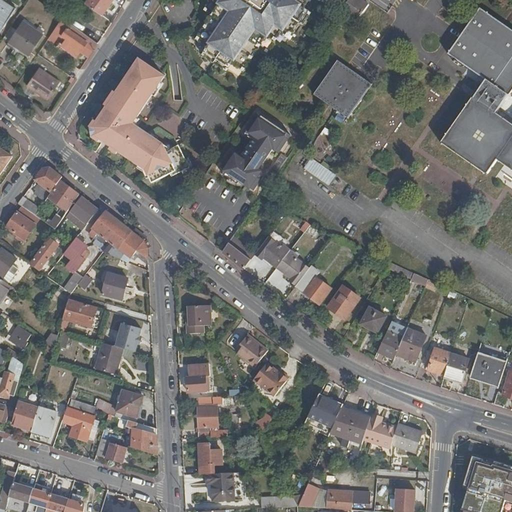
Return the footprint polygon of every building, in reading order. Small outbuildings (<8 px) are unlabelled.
[(0,0),(0,31),(15,10),(0,0)] [(87,0),(85,3),(102,15),(112,0),(87,0)] [(212,0),(204,12),(213,18),(197,41),(209,49),(204,56),(227,73),(232,65),(244,73),(260,48),(268,54),(284,31),(295,38),(311,14),(305,10),(311,0),(212,0)] [(369,6),(361,0),(349,0),(341,13),(357,24),(369,6)] [(54,8),(52,11),(62,18),(69,23),(74,16),(60,6),(57,10),(54,8)] [(498,160),(511,170),(511,33),(479,11),(448,55),(486,81),(442,145),(487,175),(498,160)] [(81,52),(84,54),(88,49),(93,52),(98,45),(98,44),(69,23),(62,18),(49,38),(54,42),(61,33),(68,38),(62,45),(78,56),(81,52)] [(31,53),(43,35),(22,21),(10,40),(31,53)] [(93,52),(88,49),(84,54),(89,58),(93,52)] [(96,137),(116,150),(132,161),(149,135),(132,124),(164,77),(139,60),(93,129),(96,137)] [(347,119),(371,85),(336,61),(313,95),(347,119)] [(48,99),(60,81),(41,67),(28,86),(48,99)] [(231,150),(220,167),(253,189),(264,172),(259,168),(272,148),(279,153),(291,135),(256,112),(244,130),(253,136),(240,155),(231,150)] [(297,115),(293,122),(306,131),(311,125),(297,115)] [(146,170),(153,183),(171,175),(176,172),(177,175),(190,168),(180,146),(167,150),(164,145),(149,135),(132,161),(146,170)] [(0,175),(12,158),(0,149),(0,175)] [(312,158),(304,169),(328,187),(336,176),(312,158)] [(37,190),(34,194),(45,202),(51,193),(49,192),(54,186),(56,187),(62,178),(49,168),(41,170),(34,180),(38,184),(35,188),(37,190)] [(50,197),(63,208),(68,202),(74,194),(60,183),(50,197)] [(78,196),(74,194),(68,202),(72,205),(78,196)] [(14,202),(14,203),(22,208),(28,212),(34,216),(39,210),(19,195),(14,202)] [(70,214),(66,219),(82,231),(97,211),(80,199),(70,213),(70,214)] [(28,212),(22,208),(19,213),(25,217),(28,212)] [(7,228),(23,240),(38,219),(34,216),(28,212),(25,217),(19,213),(7,228)] [(102,254),(112,258),(119,249),(129,257),(134,260),(136,257),(138,254),(148,262),(148,251),(144,242),(107,213),(89,235),(96,241),(106,249),(103,253),(102,254)] [(60,221),(54,217),(47,225),(53,230),(60,221)] [(306,223),(300,231),(303,234),(310,225),(306,223)] [(320,230),(310,225),(303,234),(316,240),(320,230)] [(334,236),(330,242),(361,255),(364,251),(334,236)] [(262,260),(264,258),(277,268),(288,254),(268,237),(255,254),(262,260)] [(57,246),(49,239),(42,249),(40,248),(28,264),(39,271),(57,246)] [(65,269),(74,276),(63,290),(70,295),(79,283),(82,280),(79,277),(86,268),(83,265),(84,263),(79,259),(88,248),(87,247),(76,239),(73,243),(68,250),(63,256),(70,262),(65,269)] [(65,247),(68,250),(73,243),(69,241),(65,247)] [(106,249),(96,241),(93,246),(103,253),(106,249)] [(229,244),(222,253),(243,270),(251,260),(229,244)] [(129,257),(119,249),(112,258),(121,262),(127,264),(129,257)] [(0,279),(8,285),(17,271),(11,267),(16,260),(2,250),(0,252),(0,279)] [(148,262),(138,254),(136,257),(149,266),(148,262)] [(291,279),(289,281),(296,286),(309,270),(288,254),(277,268),(291,279)] [(127,264),(121,262),(119,268),(129,272),(132,266),(127,264)] [(388,262),(385,267),(411,280),(414,274),(388,262)] [(316,278),(320,273),(311,266),(309,270),(296,286),(295,287),(304,293),(319,305),(331,289),(316,278)] [(286,296),(294,286),(275,271),(267,282),(286,296)] [(414,274),(411,280),(404,295),(418,301),(428,280),(414,274)] [(121,302),(127,280),(108,275),(102,297),(121,302)] [(85,277),(82,280),(79,283),(85,287),(90,280),(85,277)] [(8,285),(0,279),(0,302),(11,287),(8,285)] [(328,309),(344,320),(359,300),(343,288),(328,309)] [(96,311),(68,303),(60,332),(64,333),(68,322),(91,329),(96,311)] [(187,308),(187,315),(185,315),(186,336),(205,335),(204,328),(212,328),(211,308),(187,308)] [(376,333),(384,316),(368,308),(359,325),(376,333)] [(123,325),(116,348),(123,350),(136,353),(142,330),(123,325)] [(407,327),(403,338),(397,351),(416,359),(426,336),(407,327)] [(13,345),(15,343),(28,352),(31,342),(29,342),(31,337),(21,331),(15,340),(11,337),(8,342),(13,345)] [(403,338),(387,331),(378,350),(394,358),(397,351),(403,338)] [(64,333),(60,332),(56,348),(65,350),(70,334),(64,333)] [(254,370),(268,352),(255,342),(254,343),(247,338),(239,347),(241,349),(236,356),(254,370)] [(96,371),(116,376),(123,350),(116,348),(103,344),(96,371)] [(12,357),(15,359),(18,356),(5,347),(2,351),(6,353),(12,357)] [(435,349),(428,370),(444,376),(451,354),(435,349)] [(469,360),(451,354),(444,376),(443,378),(461,384),(469,360)] [(497,361),(478,354),(471,376),(472,376),(473,374),(482,377),(481,382),(483,382),(483,381),(498,386),(498,387),(499,387),(508,359),(499,356),(497,361)] [(12,357),(5,379),(0,395),(0,394),(0,396),(8,399),(9,397),(14,398),(24,365),(15,359),(12,357)] [(275,399),(289,380),(280,374),(279,375),(273,371),(266,365),(253,382),(275,399)] [(190,394),(190,400),(196,399),(204,399),(203,394),(207,393),(206,378),(208,378),(210,378),(209,367),(189,368),(189,379),(183,379),(184,386),(187,385),(188,394),(190,394)] [(511,399),(511,373),(508,372),(501,396),(511,399)] [(136,419),(142,398),(123,392),(116,413),(136,419)] [(226,398),(227,406),(245,405),(241,397),(228,398),(226,398)] [(318,397),(308,417),(332,431),(341,410),(318,397)] [(214,406),(222,406),(222,398),(204,399),(196,399),(197,406),(212,405),(214,406)] [(72,438),(87,443),(91,430),(94,421),(98,408),(97,408),(72,401),(65,423),(75,427),(72,438)] [(6,424),(10,410),(0,407),(1,405),(0,404),(0,422),(1,423),(1,422),(6,424)] [(16,420),(14,427),(32,432),(38,409),(20,404),(17,414),(16,420)] [(218,428),(217,408),(197,409),(198,429),(218,428)] [(371,418),(342,408),(341,410),(332,431),(330,435),(355,443),(348,467),(354,469),(355,469),(364,440),(371,418)] [(58,415),(38,409),(32,432),(51,438),(58,415)] [(262,421),(255,424),(261,436),(262,437),(272,420),(266,416),(262,421)] [(371,417),(371,418),(364,440),(392,450),(392,448),(397,429),(384,424),(384,421),(371,417)] [(94,421),(91,430),(96,432),(99,422),(94,421)] [(135,444),(129,442),(127,447),(158,457),(156,430),(129,422),(127,428),(133,430),(133,440),(136,441),(135,444)] [(398,427),(397,429),(392,448),(416,454),(422,434),(398,427)] [(127,451),(101,443),(96,457),(122,464),(127,451)] [(210,444),(199,445),(200,476),(204,476),(215,475),(215,466),(222,465),(222,451),(211,452),(210,444)] [(3,501),(8,502),(9,498),(13,484),(16,474),(9,472),(1,500),(3,501)] [(211,504),(236,503),(234,475),(215,475),(204,476),(205,487),(210,487),(211,504)] [(13,484),(9,498),(29,504),(34,490),(13,484)] [(317,492),(307,487),(298,508),(299,508),(310,509),(317,492)] [(413,511),(415,490),(397,489),(395,511),(413,511)] [(51,495),(34,490),(29,504),(38,507),(47,510),(51,495)] [(326,496),(317,492),(310,509),(320,509),(326,496)] [(352,494),(328,493),(327,510),(340,511),(351,511),(352,506),(352,494)] [(372,496),(352,494),(352,506),(371,507),(372,496)] [(51,495),(47,510),(45,511),(65,511),(69,500),(51,495)] [(84,498),(74,495),(72,501),(82,504),(84,498)] [(292,497),(262,498),(263,510),(297,508),(298,508),(292,497)] [(65,511),(83,511),(84,505),(82,504),(72,501),(69,500),(65,511)] [(2,503),(0,511),(5,511),(8,502),(3,501),(2,503)]
